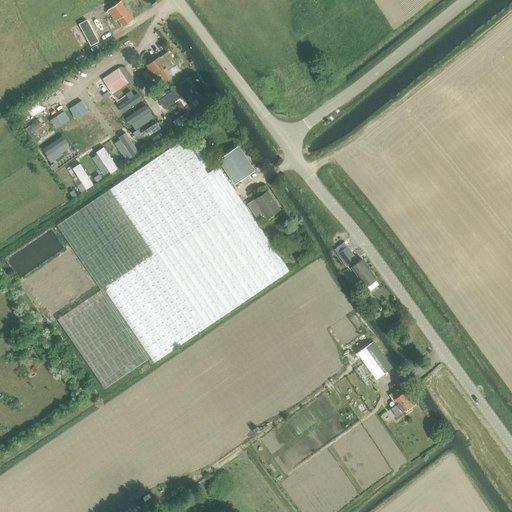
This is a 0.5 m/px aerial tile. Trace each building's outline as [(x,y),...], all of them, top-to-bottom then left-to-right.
[(109,13),(115,21),(117,19),(122,26),(133,19),(121,1),(107,10),(108,11),(106,12),(107,14),(109,13)] [(87,20),(79,24),(91,45),(99,41),(87,20)] [(168,44),(164,47),(168,52),(172,58),(175,55),(168,44)] [(171,74),(168,70),(176,64),(172,58),(168,52),(159,58),(159,57),(146,66),(153,76),(156,74),(161,81),(171,74)] [(175,55),(172,58),(176,64),(180,62),(175,55)] [(176,64),(168,70),(171,74),(179,69),(176,64)] [(119,68),(103,80),(112,94),(129,83),(119,68)] [(191,76),(180,84),(185,92),(191,88),(194,92),(187,96),(191,101),(202,94),(191,76)] [(160,101),(164,107),(176,99),(181,95),(177,89),(160,101)] [(129,108),(145,100),(140,92),(125,100),(129,108)] [(181,95),(176,99),(182,108),(184,106),(187,104),(181,95)] [(45,108),(39,97),(25,106),(32,117),(45,108)] [(112,122),(117,129),(130,121),(125,112),(125,111),(116,98),(103,107),(112,122)] [(81,101),(70,109),(75,119),(88,111),(81,101)] [(187,104),(184,106),(188,112),(195,107),(191,101),(187,104)] [(184,125),(207,110),(202,102),(195,107),(188,112),(179,117),(184,125)] [(25,106),(13,114),(20,124),(32,117),(25,106)] [(142,124),(154,115),(147,106),(135,115),(142,124)] [(64,112),(50,121),(56,129),(69,121),(64,112)] [(38,120),(25,129),(35,144),(40,140),(34,132),(42,126),(38,120)] [(82,124),(78,127),(86,139),(102,127),(98,122),(87,130),(82,124)] [(184,138),(57,225),(101,290),(57,319),(105,389),(148,359),(151,364),(289,271),(248,211),(243,214),(236,204),(226,211),(209,186),(225,176),(219,167),(208,174),(184,138)] [(52,157),(64,151),(59,141),(47,146),(52,157)] [(123,145),(131,156),(136,152),(129,141),(123,145)] [(238,145),(217,159),(235,185),(255,171),(238,145)] [(113,152),(105,156),(113,171),(121,167),(113,152)] [(248,211),(225,176),(209,186),(226,211),(236,204),(243,214),(248,211)] [(254,200),(247,204),(256,217),(263,213),(266,218),(280,209),(267,191),(254,200)] [(356,259),(347,246),(337,253),(346,266),(356,259)] [(366,287),(377,279),(362,258),(351,266),(366,287)] [(373,341),(355,354),(359,358),(360,357),(376,379),(392,367),(373,341)] [(400,387),(390,395),(396,404),(391,409),(397,417),(402,413),(413,405),(400,387)]
